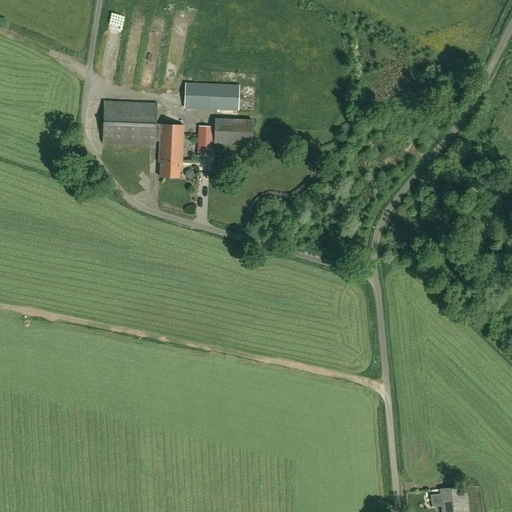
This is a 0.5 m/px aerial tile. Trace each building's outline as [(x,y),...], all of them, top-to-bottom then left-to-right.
[(238,110),(239,86),(185,83),(184,107),(238,110)] [(159,162),(161,162),(182,163),(184,126),(156,124),(157,104),(104,102),(102,143),(155,146),(156,141),(160,142),(159,162)] [(199,126),(198,156),(211,157),(212,127),(199,126)] [(182,165),(182,163),(161,162),(160,177),(179,178),(180,165),(182,165)] [(443,511),(468,511),(466,487),(441,489),(443,511)]
